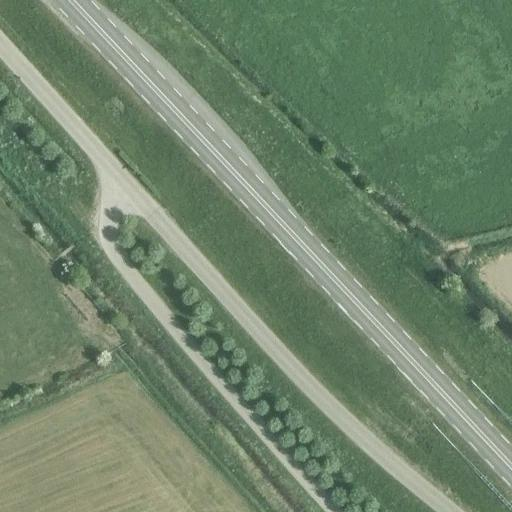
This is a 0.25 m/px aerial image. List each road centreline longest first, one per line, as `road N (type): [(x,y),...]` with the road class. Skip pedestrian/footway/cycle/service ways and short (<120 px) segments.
road 1 (primary): [(511,468),(68,0)]
road 2 (unclassified): [(448,511),(317,395),(117,177)]
road 3 (unclassified): [(117,177),(107,227),(122,267),(332,511)]
road 4 (unclassified): [(117,177),(0,45)]
